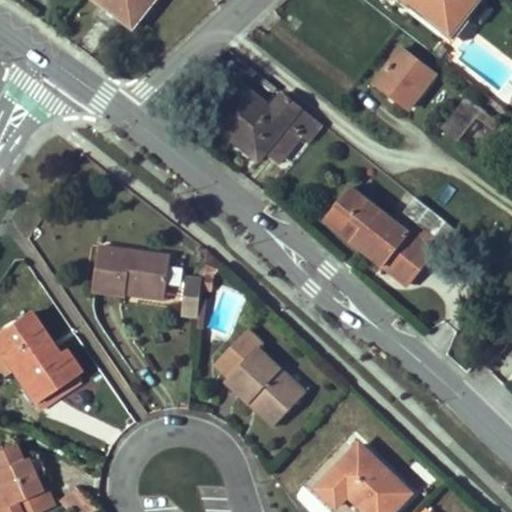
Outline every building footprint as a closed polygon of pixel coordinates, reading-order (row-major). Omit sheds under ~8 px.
[(97,0),(131,27),(152,0),(97,0)] [(405,0),(446,32),(446,31),(461,13),(467,18),(481,0),(405,0)] [(470,20),(467,18),(461,13),(446,31),(456,38),(470,20)] [(437,75),(404,49),(377,83),(412,109),(437,75)] [(258,145),(266,151),(281,162),(303,133),(290,122),(302,106),(284,92),(271,108),(239,82),(210,120),(252,153),(258,145)] [(500,126),(467,99),(443,130),(458,143),(478,117),(495,132),(500,126)] [(313,140),(325,124),(302,106),(290,122),(303,133),(313,140)] [(252,153),(260,160),(266,151),(258,145),(252,153)] [(328,219),(386,266),(412,233),(353,186),(328,219)] [(421,221),(431,208),(417,196),(406,210),(421,221)] [(448,221),(431,208),(421,221),(421,222),(437,236),(448,221)] [(435,252),(412,233),(386,266),(410,284),(435,252)] [(127,288),(165,293),(169,257),(100,246),(93,291),(127,295),(127,288)] [(215,275),(223,266),(208,253),(207,251),(204,274),(215,275)] [(215,275),(204,274),(202,288),(213,289),(215,275)] [(127,295),(164,300),(165,293),(127,288),(127,295)] [(42,372),(55,392),(79,377),(63,353),(56,358),(27,315),(0,333),(0,356),(21,386),(42,372)] [(232,374),(228,380),(226,381),(273,427),(305,393),(257,347),(261,343),(246,328),(217,359),(232,374)] [(232,374),(217,359),(212,364),(228,380),(232,374)] [(21,386),(35,406),(55,392),(42,372),(21,386)] [(0,496),(6,511),(38,511),(53,506),(44,487),(39,489),(33,475),(26,460),(26,459),(21,461),(13,444),(0,449),(0,496)] [(349,495),(366,511),(391,511),(409,494),(360,446),(318,489),(336,507),(349,495)] [(26,460),(33,475),(44,470),(38,455),(26,460)] [(361,511),(357,503),(338,511),(361,511)]
